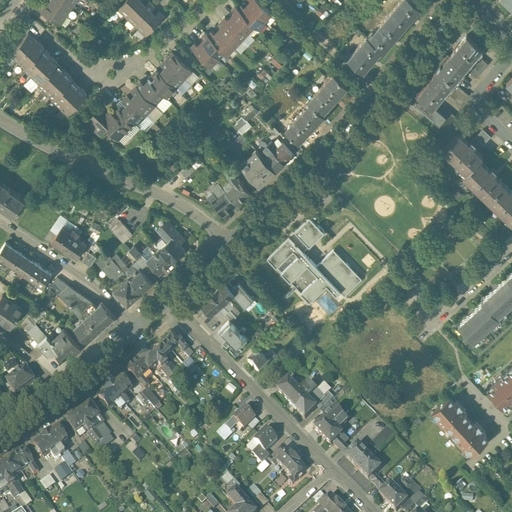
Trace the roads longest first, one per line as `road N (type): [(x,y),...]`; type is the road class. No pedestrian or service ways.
road 1 (tertiary): [(236,246),(346,138),(460,0)]
road 2 (unclassified): [(236,246),(200,214),(66,155),(0,114)]
road 3 (residential): [(166,303),(330,468)]
road 4 (residential): [(138,327),(0,226)]
road 5 (residential): [(114,72),(214,0)]
